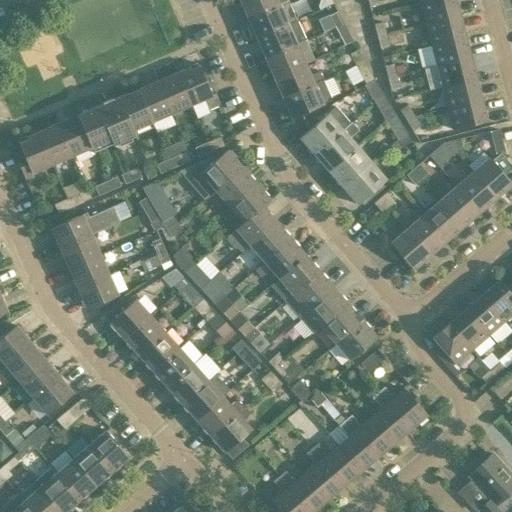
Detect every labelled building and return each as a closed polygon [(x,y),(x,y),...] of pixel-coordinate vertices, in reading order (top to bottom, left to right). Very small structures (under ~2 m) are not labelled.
[(238,0),(246,18),(286,1),(286,0),(238,0)] [(458,15),(453,0),(430,0),(419,3),(424,24),(458,15)] [(246,18),(255,38),(295,20),(286,1),(246,18)] [(328,16),(334,27),(342,23),(336,12),(328,16)] [(429,45),(463,37),(458,15),(424,24),(429,45)] [(255,38),(264,58),(295,44),(304,40),(295,20),(255,38)] [(342,23),(334,27),(339,38),(348,34),(342,23)] [(375,38),(384,35),(381,23),(372,25),(375,38)] [(387,48),(384,35),(375,38),(378,50),(387,48)] [(469,58),(463,37),(429,45),(435,66),(469,58)] [(264,58),(272,78),(303,64),(295,44),(264,58)] [(348,55),(354,65),(362,61),(356,50),(348,55)] [(474,79),(469,58),(435,66),(440,87),(474,79)] [(362,61),(354,65),(360,76),(368,72),(362,61)] [(176,73),(190,105),(202,100),(207,110),(220,105),(215,93),(210,95),(197,64),(176,73)] [(272,78),(281,98),(312,84),(322,79),(319,71),(309,76),(303,64),(272,78)] [(383,67),(386,79),(395,77),(392,65),(383,67)] [(176,73),(156,81),(170,114),(190,105),(176,73)] [(398,89),(395,77),(386,79),(389,92),(398,89)] [(322,79),(312,84),(281,98),(290,118),(331,100),(322,79)] [(362,86),(372,103),(382,97),(372,79),(362,86)] [(479,100),(474,79),(440,87),(446,109),(479,100)] [(150,122),(170,114),(156,81),(136,90),(150,122)] [(101,105),(76,115),(90,148),(109,140),(111,145),(134,135),(131,130),(150,122),(136,90),(111,100),(110,98),(100,102),(101,105)] [(382,97),(372,103),(385,123),(394,115),(382,97)] [(485,121),(479,100),(446,109),(451,130),(485,121)] [(397,110),(404,121),(412,116),(405,105),(397,110)] [(298,138),(313,155),(349,123),(334,106),(326,113),(298,138)] [(76,115),(57,124),(70,156),(90,148),(76,115)] [(418,127),(412,116),(404,121),(411,131),(418,127)] [(357,131),(350,122),(349,123),(313,155),(327,171),(355,147),(348,139),(357,131)] [(51,165),(70,156),(57,124),(37,132),(51,165)] [(391,132),(395,140),(405,134),(401,126),(391,132)] [(483,134),(485,143),(501,139),(498,130),(483,134)] [(16,141),(20,151),(30,173),(51,165),(37,132),(16,141)] [(405,134),(395,140),(400,148),(410,142),(405,134)] [(219,136),(206,142),(210,151),(223,146),(219,136)] [(458,139),(449,141),(452,154),(461,152),(458,139)] [(452,154),(449,141),(442,143),(437,147),(446,156),(448,155),(452,154)] [(197,157),(210,151),(206,142),(193,147),(197,157)] [(327,171),(341,188),(369,163),(355,147),(327,171)] [(32,177),(30,173),(20,151),(13,154),(24,180),(32,177)] [(204,198),(213,190),(240,167),(225,151),(212,162),(208,158),(180,170),(204,198)] [(178,154),(167,159),(171,168),(182,164),(178,154)] [(487,158),(470,173),(474,176),(493,199),(510,184),(487,158)] [(160,173),(171,168),(167,159),(156,164),(160,173)] [(384,180),(369,163),(341,188),(356,205),(384,180)] [(417,164),(411,170),(419,179),(426,174),(417,164)] [(155,175),(151,166),(143,170),(147,179),(155,175)] [(137,167),(129,171),(133,180),(141,176),(137,167)] [(213,190),(228,207),(254,184),(240,167),(213,190)] [(419,179),(411,170),(404,175),(413,185),(419,179)] [(124,183),(133,180),(129,171),(120,174),(124,183)] [(477,213),(493,199),(474,176),(470,173),(454,187),(477,213)] [(116,176),(105,181),(109,190),(120,186),(116,176)] [(98,195),(109,190),(105,181),(94,186),(98,195)] [(269,200),(254,184),(228,207),(241,222),(261,207),(269,200)] [(454,187),(438,201),(461,227),(477,213),(454,187)] [(385,192),(378,198),(387,208),(393,202),(385,192)] [(78,193),(65,198),(69,208),(82,202),(78,193)] [(137,202),(143,213),(151,208),(145,197),(137,202)] [(56,213),(69,208),(65,198),(52,204),(56,213)] [(387,208),(378,198),(372,204),(380,213),(387,208)] [(445,241),(461,227),(438,201),(422,215),(445,241)] [(49,229),(58,249),(90,235),(118,222),(111,207),(87,217),(85,213),(49,229)] [(261,207),(241,222),(234,229),(227,236),(241,252),(248,246),(275,223),(261,207)] [(151,208),(143,213),(150,223),(158,218),(151,208)] [(422,215),(405,229),(428,255),(445,241),(422,215)] [(160,223),(165,230),(176,224),(171,216),(160,223)] [(248,246),(263,262),(289,239),(275,223),(248,246)] [(180,231),(176,224),(165,230),(169,238),(180,231)] [(411,270),(428,255),(405,229),(389,244),(411,270)] [(98,255),(90,235),(58,249),(67,269),(98,255)] [(150,242),(155,254),(163,250),(158,239),(150,242)] [(303,255),(289,239),(263,262),(254,270),(259,276),(268,268),(277,278),(303,255)] [(163,250),(155,254),(160,265),(168,261),(163,250)] [(67,269),(76,289),(107,275),(98,255),(67,269)] [(277,278),(291,295),(317,272),(303,255),(277,278)] [(178,267),(184,273),(194,265),(188,258),(178,267)] [(199,271),(194,265),(184,273),(199,290),(208,281),(199,271)] [(317,272),(291,295),(282,303),(296,319),(332,288),(317,272)] [(116,295),(107,275),(76,289),(85,309),(116,295)] [(171,285),(177,292),(186,283),(180,277),(171,285)] [(511,313),(511,299),(504,289),(496,280),(480,295),(503,321),(511,313)] [(201,299),(186,283),(177,292),(192,307),(201,299)] [(332,288),(296,319),(310,335),(319,327),(346,304),(332,288)] [(207,299),(213,305),(223,297),(217,290),(207,299)] [(480,295),(464,309),(487,336),(503,321),(480,295)] [(223,297),(213,305),(228,321),(237,312),(223,297)] [(108,323),(122,339),(149,316),(134,299),(108,323)] [(192,307),(206,323),(216,314),(201,299),(192,307)] [(319,327),(333,344),(360,321),(346,304),(319,327)] [(464,309),(447,323),(470,350),(487,336),(464,309)] [(252,328),(237,312),(228,321),(243,337),(252,328)] [(230,330),(216,314),(206,323),(221,339),(230,330)] [(122,339),(137,356),(163,332),(149,316),(122,339)] [(375,337),(360,321),(333,344),(348,360),(375,337)] [(470,350),(447,323),(431,338),(454,364),(470,350)] [(0,337),(0,361),(3,364),(29,342),(15,325),(0,337)] [(258,334),(252,328),(243,337),(249,343),(258,334)] [(177,348),(163,332),(137,356),(151,372),(177,348)] [(230,348),(236,355),(245,346),(239,340),(230,348)] [(43,359),(29,342),(3,364),(17,381),(43,359)] [(179,350),(177,348),(151,372),(165,388),(192,364),(201,356),(188,342),(179,350)] [(251,352),(245,346),(236,355),(241,361),(251,352)] [(266,362),(272,368),(281,359),(276,353),(266,362)] [(57,376),(43,359),(17,381),(31,398),(57,376)] [(287,366),(281,359),(272,368),(278,375),(287,366)] [(497,362),(479,378),(484,384),(502,368),(497,362)] [(206,381),(192,364),(165,388),(180,404),(206,381)] [(259,380),(265,386),(274,377),(268,371),(259,380)] [(214,373),(206,381),(180,404),(194,420),(220,397),(229,389),(214,373)] [(71,393),(57,376),(31,398),(45,415),(71,393)] [(280,384),(274,377),(265,386),(271,392),(280,384)] [(309,393),(298,381),(289,389),(300,402),(309,393)] [(382,387),(376,392),(408,430),(425,416),(402,389),(392,398),(382,387)] [(379,409),(369,417),(392,444),(408,430),(376,392),(370,398),(379,409)] [(81,397),(61,414),(69,424),(89,407),(81,397)] [(194,420),(209,436),(235,413),(242,407),(236,400),(229,406),(220,397),(194,420)] [(242,407),(235,413),(209,436),(223,453),(250,429),(242,420),(248,414),(242,407)] [(69,424),(61,414),(54,420),(63,430),(69,424)] [(350,415),(343,420),(375,458),(392,444),(369,417),(359,426),(350,415)] [(2,420),(0,421),(0,430),(4,435),(11,429),(2,420)] [(346,437),(336,445),(359,472),(375,458),(343,420),(337,426),(346,437)] [(87,445),(110,472),(127,457),(104,431),(87,445)] [(40,443),(31,433),(18,444),(27,454),(40,443)] [(342,486),(359,472),(336,445),(326,454),(317,443),(311,448),(342,486)] [(87,445),(71,459),(94,486),(110,472),(87,445)] [(303,473),(326,500),(342,486),(311,448),(294,462),(303,473)] [(500,511),(494,505),(511,488),(511,477),(491,454),(467,475),(489,499),(477,510),(478,511),(500,511)] [(78,500),(94,486),(71,459),(55,473),(78,500)] [(2,465),(0,467),(0,475),(4,481),(11,475),(2,465)] [(32,480),(38,488),(59,511),(63,511),(78,500),(55,473),(48,466),(32,480)] [(284,471),(278,476),(308,511),(311,511),(326,500),(303,473),(293,482),(284,471)] [(279,511),(308,511),(278,476),(271,482),(281,493),(270,502),(279,511)] [(59,511),(38,488),(22,502),(31,511),(59,511)] [(31,511),(22,502),(15,494),(0,507),(0,509),(2,511),(31,511)]
